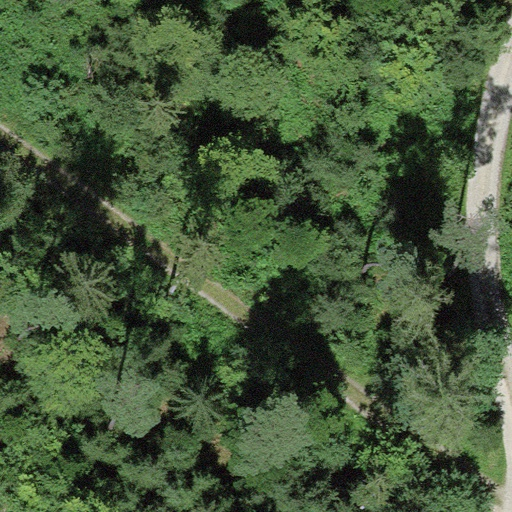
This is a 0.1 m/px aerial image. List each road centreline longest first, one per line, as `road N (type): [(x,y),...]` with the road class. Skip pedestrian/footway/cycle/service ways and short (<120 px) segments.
road 1 (track): [(0,118),(220,279),(495,511)]
road 2 (track): [(511,454),(489,369),(480,175),(511,25)]
